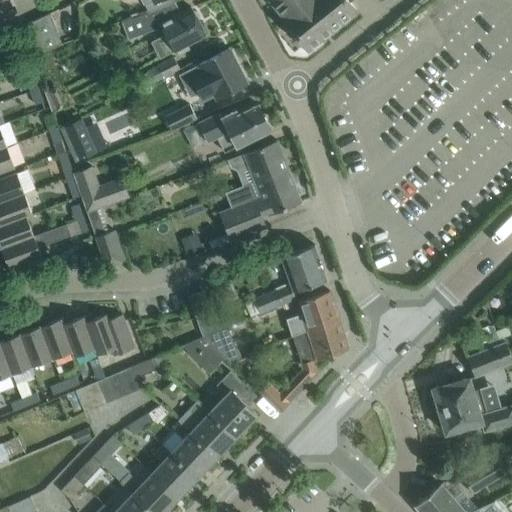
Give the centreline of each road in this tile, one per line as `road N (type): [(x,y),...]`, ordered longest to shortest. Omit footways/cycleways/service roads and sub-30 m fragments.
road 1 (residential): [(332,204),(177,271),(0,293)]
road 2 (tertiary): [(383,354),(511,231)]
road 3 (residential): [(383,354),(332,204)]
road 4 (unknown): [(383,501),(399,432),(383,354)]
road 5 (residential): [(293,87),(400,0)]
road 6 (residential): [(332,204),(293,87)]
